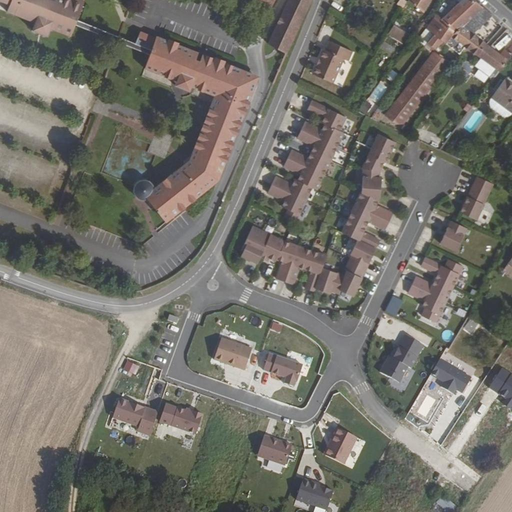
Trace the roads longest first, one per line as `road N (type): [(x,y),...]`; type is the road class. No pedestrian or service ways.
road 1 (unknown): [(279,0),(253,49),(270,73),(254,122),(212,206),(180,240),(159,255),(126,260),(0,210)]
road 2 (unclassified): [(200,269),(242,190),(320,0)]
road 3 (residential): [(205,293),(179,361),(188,378),(306,413),(341,362)]
road 4 (track): [(73,511),(86,436),(147,303)]
road 5 (unclassified): [(0,271),(120,306),(171,292),(200,269)]
road 6 (residential): [(428,175),(423,202),(341,362)]
road 7 (residential): [(223,286),(290,314),(341,362)]
